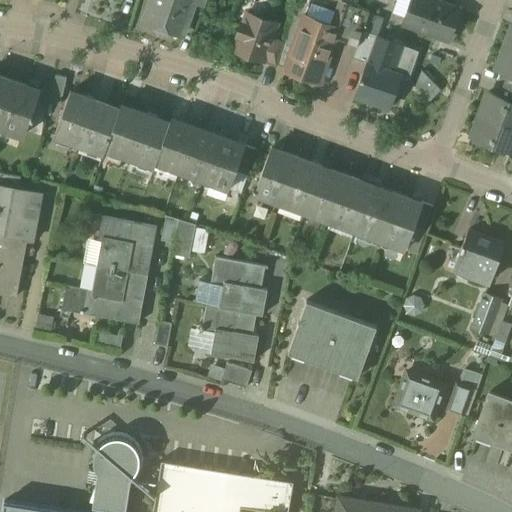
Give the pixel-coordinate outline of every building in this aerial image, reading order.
[(151,0),(144,21),(182,35),(194,1),(194,0),(151,0)] [(432,0),(411,0),(404,23),(449,40),(459,10),(432,0)] [(370,11),(347,2),(338,27),(339,27),(335,38),(357,45),(362,31),(363,31),(370,11)] [(276,21),(248,11),(244,22),(239,24),(237,30),(239,35),(234,50),(262,60),(270,37),(276,21)] [(338,27),(304,14),(284,71),(319,83),(327,62),(327,63),(331,53),(330,52),(335,38),(339,27),(338,27)] [(357,45),(353,58),(367,62),(377,36),(363,31),(362,31),(357,45)] [(419,51),(377,36),(367,62),(355,95),(390,107),(401,75),(409,78),(419,51)] [(284,42),(270,37),(262,60),(276,65),(284,42)] [(511,49),(506,47),(497,70),(509,75),(510,74),(511,74),(511,49)] [(429,99),(441,87),(423,70),(411,82),(429,99)] [(67,78),(56,75),(49,102),(61,105),(67,78)] [(0,118),(13,81),(0,76),(0,118)] [(0,118),(0,128),(23,137),(40,90),(13,81),(0,118)] [(511,88),(505,86),(501,97),(501,98),(511,101),(511,88)] [(96,99),(71,90),(54,135),(79,144),(96,99)] [(511,101),(501,98),(501,97),(489,92),(481,115),(511,126),(511,101)] [(96,99),(79,144),(104,153),(106,148),(120,108),(96,99)] [(120,108),(106,148),(130,157),(146,112),(122,103),(120,108)] [(146,112),(130,157),(154,166),(156,162),(170,121),(146,112)] [(511,126),(481,115),(472,137),(511,151),(511,126)] [(170,121),(156,162),(180,171),(196,127),(172,118),(170,121)] [(196,127),(180,171),(204,179),(220,136),(196,127)] [(245,145),(220,136),(204,179),(229,189),(236,170),(245,146),(245,145)] [(256,150),(245,146),(236,170),(247,175),(256,150)] [(297,156),(271,147),(254,193),(280,203),(297,156)] [(297,156),(280,203),(305,212),(322,166),(297,156)] [(346,175),(322,166),(305,212),(329,221),(346,175)] [(20,176),(0,172),(0,185),(18,189),(20,176)] [(371,184),(346,175),(329,221),(354,230),(371,184)] [(371,184),(354,230),(379,239),(396,193),(371,184)] [(18,189),(0,185),(0,235),(27,241),(32,241),(41,193),(18,189)] [(422,202),(396,193),(379,239),(405,248),(422,202)] [(422,202),(405,248),(416,252),(425,229),(433,206),(422,202)] [(157,225),(102,215),(97,239),(102,239),(97,265),(148,274),(157,225)] [(178,219),(165,215),(161,240),(174,242),(178,219)] [(174,242),(172,254),(189,257),(196,224),(178,219),(174,242)] [(490,242),(467,234),(464,242),(463,242),(456,262),(492,275),(505,241),(492,236),(490,242)] [(0,235),(0,293),(16,296),(27,241),(0,235)] [(265,265),(216,256),(211,282),(199,280),(195,301),(207,303),(256,312),(262,313),(267,289),(261,287),(265,265)] [(92,290),(143,299),(148,274),(97,265),(92,290)] [(88,289),(66,285),(62,309),(72,311),(83,313),(88,289)] [(143,299),(92,290),(88,289),(83,313),(138,323),(143,299)] [(485,291),(475,319),(490,325),(500,297),(485,291)] [(307,298),(288,351),(358,377),(378,324),(307,298)] [(256,312),(207,303),(203,329),(215,331),(211,352),(253,360),(258,335),(252,334),(256,312)] [(72,311),(62,309),(60,317),(68,319),(72,311)] [(171,323),(159,320),(155,344),(167,346),(171,323)] [(252,370),(228,362),(222,379),(246,387),(252,370)] [(470,385),(475,369),(463,365),(458,382),(470,385)] [(445,384),(407,370),(395,404),(433,418),(445,384)] [(471,388),(457,383),(448,409),(462,414),(471,388)] [(511,399),(490,391),(475,432),(511,446),(511,399)] [(94,464),(98,472),(92,505),(126,510),(130,486),(148,489),(156,496),(158,484),(140,481),(133,475),(138,468),(140,459),(139,451),(134,444),(127,438),(119,436),(111,437),(103,440),(97,447),(94,455),(94,464)] [(292,481),(162,460),(158,484),(156,496),(153,511),(239,511),(241,504),(287,511),(292,481)] [(395,511),(396,511),(358,505),(359,500),(339,497),(336,511),(395,511)] [(72,511),(4,501),(2,511),(72,511)]
